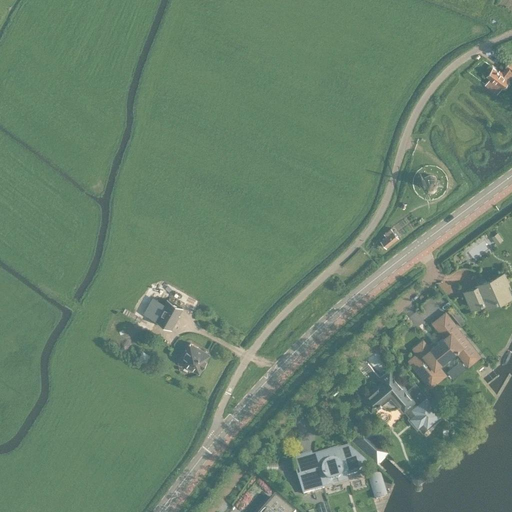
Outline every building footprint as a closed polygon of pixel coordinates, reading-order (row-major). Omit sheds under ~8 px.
[(511,72),(511,71),(511,61),(509,59),(500,72),(492,66),(486,74),(490,77),(485,84),(497,92),(502,86),(506,89),(510,83),(507,80),(509,78),(508,77),(511,72)] [(428,188),(430,189),(432,188),(434,187),(436,185),(437,183),(437,181),(436,178),(435,177),(433,175),(430,175),(428,175),(426,176),(424,177),(423,179),(423,182),(423,184),(424,186),(426,188),(428,188)] [(385,235),(380,240),(385,247),(398,236),(390,227),(383,233),(385,235)] [(491,235),(496,242),(501,239),(496,231),(491,235)] [(471,306),(483,300),(486,306),(484,301),(495,297),(495,298),(510,292),(505,282),(507,281),(504,273),(486,281),(485,279),(476,283),(477,285),(464,290),(471,306)] [(164,297),(161,302),(156,299),(148,315),(153,317),(168,326),(180,305),(164,297)] [(408,359),(430,385),(444,374),(437,364),(455,349),(462,357),(473,348),(456,327),(457,326),(445,311),(432,322),(444,336),(429,348),(422,340),(413,347),(417,352),(408,359)] [(153,336),(130,323),(118,344),(142,357),(153,336)] [(176,360),(197,372),(208,352),(187,340),(176,360)] [(387,407),(388,408),(389,408),(390,408),(391,408),(393,407),(394,407),(395,407),(396,406),(397,406),(398,405),(399,404),(409,416),(408,417),(418,429),(420,427),(423,431),(444,414),(416,381),(406,389),(389,369),(379,377),(382,380),(361,398),(371,409),(377,404),(378,404),(379,403),(380,404),(381,405),(382,405),(383,406),(384,407),(385,407),(387,407)] [(435,391),(429,396),(440,408),(445,404),(435,391)] [(386,456),(387,455),(361,431),(351,442),(377,466),(378,465),(386,456)] [(299,471),(296,472),(303,494),(324,488),(323,484),(344,478),(356,474),(365,465),(348,450),(337,453),(323,458),(322,454),(306,459),(306,456),(296,459),(299,471)] [(291,511),(278,500),(267,511),(291,511)]
